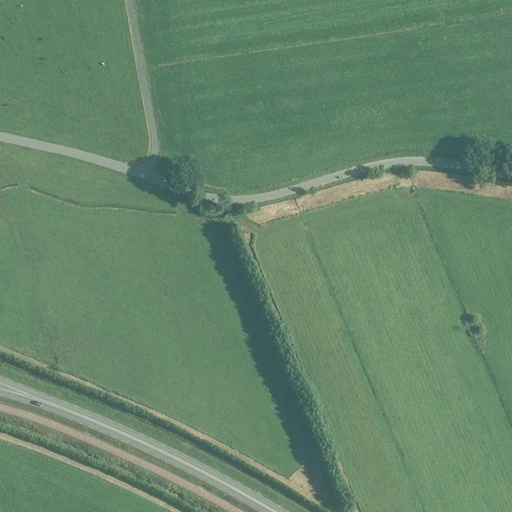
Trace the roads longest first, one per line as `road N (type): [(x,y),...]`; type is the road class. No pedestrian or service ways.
road 1 (unclassified): [(0,136),(231,199),(412,161),(511,172)]
road 2 (primary): [(274,511),(42,401)]
